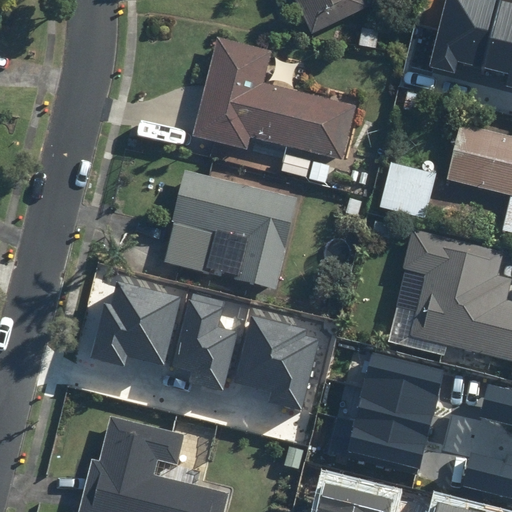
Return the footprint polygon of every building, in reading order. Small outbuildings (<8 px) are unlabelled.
[(373,6),(369,0),(299,0),(317,34),(373,6)] [(485,69),(502,0),(445,0),(430,67),(455,73),(457,63),(485,69)] [(506,87),(511,88),(511,2),(504,0),(502,0),(485,69),(509,74),(506,87)] [(384,33),(363,28),(358,51),(378,55),(384,33)] [(277,45),(222,33),(199,137),(257,150),(259,141),(351,161),(363,106),(296,91),(300,70),(273,64),(277,45)] [(428,94),(404,91),(401,113),(426,116),(428,94)] [(511,136),(465,124),(449,182),(511,198),(511,209),(506,232),(511,233),(511,136)] [(333,168),(285,156),(281,174),(328,186),(333,168)] [(443,174),(390,163),(381,209),(434,219),(443,174)] [(303,201),(184,172),(163,258),(245,277),(243,283),(281,292),(303,201)] [(400,218),(377,216),(375,243),(398,245),(400,218)] [(511,252),(413,231),(404,271),(425,275),(425,279),(432,280),(426,308),(421,307),(415,336),(511,357),(511,252)] [(104,304),(89,358),(121,367),(125,355),(161,365),(181,296),(120,279),(112,306),(104,304)] [(190,292),(173,365),(193,369),(190,384),(223,391),(236,332),(221,328),(227,300),(190,292)] [(331,294),(300,293),(300,308),(330,309),(331,294)] [(264,401),(297,410),(312,356),(304,353),(311,327),(250,310),(231,379),(268,389),(264,401)] [(371,352),(348,450),(422,467),(445,369),(371,352)] [(511,389),(489,384),(482,413),(511,420),(511,389)] [(92,459),(79,511),(227,511),(232,493),(158,475),(161,460),(181,465),(188,436),(114,419),(104,462),(92,459)] [(310,451),(286,447),(282,470),(306,474),(310,451)] [(472,456),(465,485),(511,496),(511,455),(509,455),(506,464),(472,456)] [(326,485),(319,511),(392,511),(395,502),(326,485)] [(492,511),(437,498),(433,511),(492,511)]
